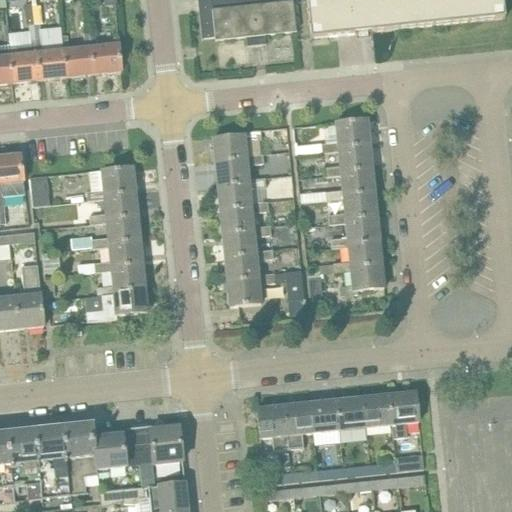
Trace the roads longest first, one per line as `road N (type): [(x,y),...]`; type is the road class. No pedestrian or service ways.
road 1 (residential): [(198,379),(168,106)]
road 2 (residential): [(422,355),(394,82)]
road 3 (residential): [(511,336),(486,72)]
road 4 (residential): [(168,106),(394,82)]
road 5 (residential): [(198,379),(422,355)]
road 6 (residential): [(198,379),(0,400)]
road 7 (residential): [(0,123),(168,106)]
road 8 (residential): [(213,511),(198,379)]
